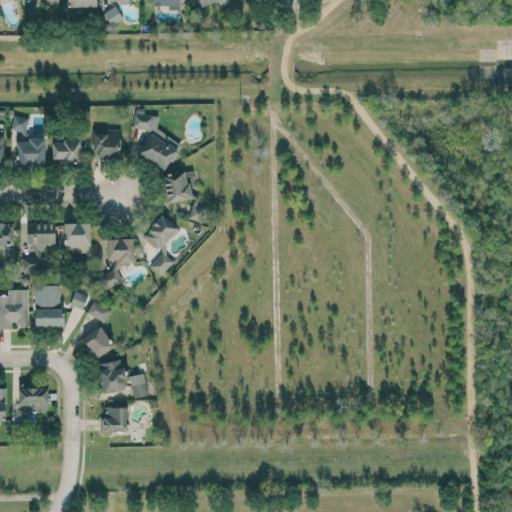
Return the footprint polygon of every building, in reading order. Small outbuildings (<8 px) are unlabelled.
[(104,12),(111,24),(123,18),(115,5),(104,12)] [(500,84),(511,83),(511,67),(500,67),(500,84)] [(159,115),(134,112),(132,127),(145,129),(148,131),(148,136),(137,154),(140,154),(164,171),(179,146),(180,143),(157,128),(159,115)] [(28,116),(13,115),(11,129),(26,131),(28,116)] [(121,129),(94,128),(93,156),(120,157),(121,129)] [(17,164),(45,163),(45,137),(27,137),(27,141),(16,141),(17,164)] [(80,140),(53,139),(52,160),(80,161),(80,140)] [(195,197),(190,169),(162,175),(168,203),(195,197)] [(180,229),(162,214),(142,236),(161,252),(150,265),(161,275),(173,261),(161,250),(180,229)] [(0,245),(14,244),(13,222),(0,222),(0,245)] [(28,223),(29,256),(21,256),(21,268),(48,267),(48,256),(44,256),(44,244),(55,244),(54,222),(28,223)] [(64,223),(65,253),(90,252),(90,222),(64,223)] [(133,238),(106,238),(108,270),(101,271),(101,286),(120,285),(119,262),(134,262),(133,238)] [(62,285),(34,285),(34,326),(62,326),(62,285)] [(28,288),(7,289),(7,294),(0,293),(0,328),(14,328),(14,327),(29,326),(28,288)] [(82,309),(88,295),(75,290),(70,304),(82,309)] [(112,309),(94,298),(86,312),(104,322),(112,309)] [(114,345),(100,325),(82,338),(95,358),(114,345)] [(129,386),(121,357),(96,364),(104,393),(129,386)] [(133,397),(148,394),(146,381),(131,384),(133,397)] [(48,387),(19,387),(19,410),(49,410),(48,387)] [(127,406),(103,406),(103,431),(128,430),(127,406)]
